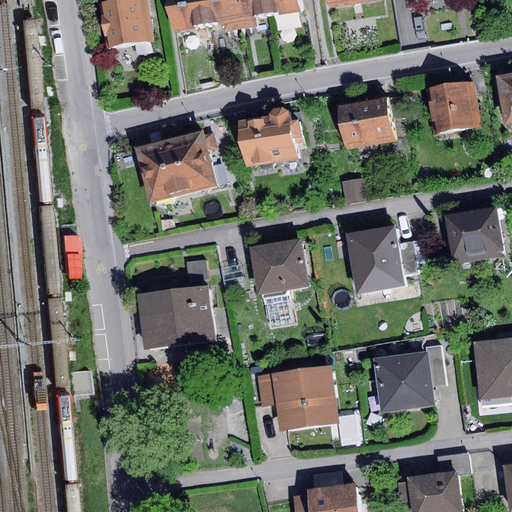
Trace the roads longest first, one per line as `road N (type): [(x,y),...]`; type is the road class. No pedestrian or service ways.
road 1 (residential): [(81,133),(511,46)]
road 2 (residential): [(81,133),(133,511)]
road 3 (residential): [(63,0),(81,133)]
